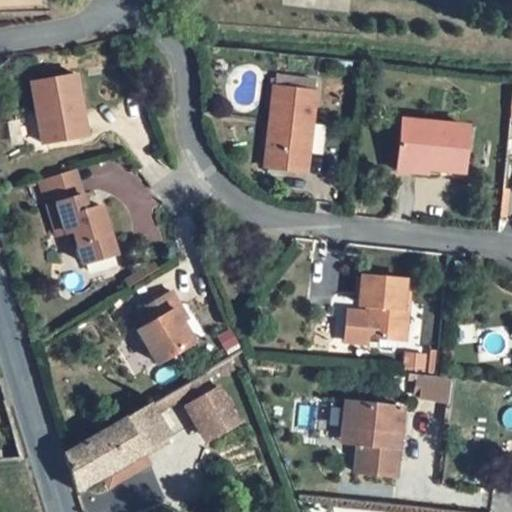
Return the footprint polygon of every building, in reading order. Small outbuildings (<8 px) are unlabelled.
[(79,129),(70,65),(26,72),(35,135),(79,129)] [(296,154),(304,73),(264,69),(255,149),(296,154)] [(460,108),(392,101),(388,142),(415,144),(414,149),(455,153),(460,108)] [(387,152),(414,154),(414,149),(415,144),(388,142),(387,152)] [(74,202),(64,162),(55,164),(28,171),(42,226),(59,222),(68,256),(99,248),(87,199),(74,202)] [(354,258),(351,286),(361,288),(361,296),(358,318),(397,322),(400,293),(394,292),(397,264),(354,258)] [(171,296),(163,282),(127,302),(134,316),(129,319),(147,353),(185,332),(167,299),(171,296)] [(339,293),(336,322),(357,325),(358,318),(361,296),(339,293)] [(175,379),(181,388),(185,395),(181,398),(203,435),(230,419),(210,383),(206,385),(196,367),(175,379)] [(449,399),(450,375),(415,374),(415,398),(449,399)] [(175,379),(140,399),(146,409),(181,388),(175,379)] [(390,388),(333,381),(329,410),(346,412),(345,427),(341,453),(382,458),(390,388)] [(146,409),(140,399),(53,448),(66,487),(160,434),(146,409)] [(329,410),(328,425),(345,427),(346,412),(329,410)]
